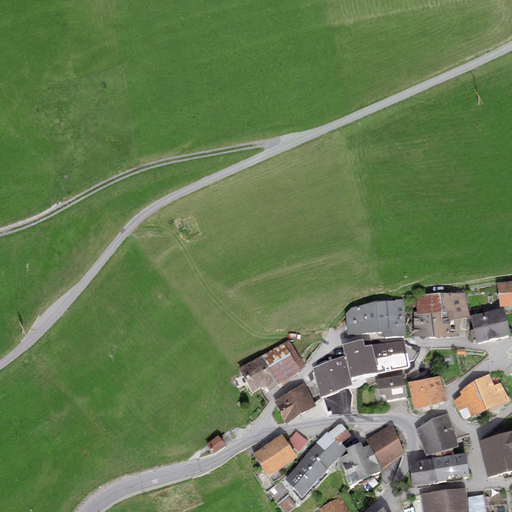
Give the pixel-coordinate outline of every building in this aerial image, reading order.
[(511,281),(497,283),(500,307),(511,305),(511,281)] [(415,296),(416,312),(417,314),(431,313),(443,312),(440,294),(415,296)] [(464,294),(440,294),(443,312),(431,313),(434,337),(459,336),(457,318),(470,317),(464,294)] [(376,302),(352,307),(345,313),(347,336),(383,332),(383,338),(406,336),(403,300),(376,302)] [(504,307),(470,316),(477,343),(511,334),(504,307)] [(413,312),(414,337),(434,337),(431,313),(417,314),(416,312),(413,312)] [(403,342),(365,347),(363,340),(342,344),(344,354),(345,354),(350,377),(409,368),(403,342)] [(276,350),(255,360),(268,386),(289,375),(276,350)] [(341,350),(328,354),(330,361),(313,368),(320,400),(352,388),(341,350)] [(254,363),(231,373),(241,397),(255,391),(256,394),(266,389),(254,363)] [(403,374),(376,379),(379,395),(384,394),(386,401),(408,397),(403,374)] [(460,392),(461,395),(453,400),(458,411),(467,408),(471,417),(510,401),(501,383),(494,385),(489,374),(475,380),(460,392)] [(441,375),(409,383),(415,408),(447,400),(441,375)] [(304,384),(274,402),(287,423),(317,406),(304,384)] [(432,419),(415,431),(426,456),(431,455),(432,457),(454,454),(453,448),(459,446),(447,414),(432,419)] [(316,443),(308,452),(327,469),(347,450),(341,444),(351,436),(341,424),(338,425),(329,433),(327,432),(316,442),(316,443)] [(389,425),(366,439),(369,444),(382,471),(404,454),(393,425),(389,425)] [(511,431),(477,439),(487,479),(511,473),(511,431)] [(296,432),(287,442),(299,452),(307,441),(296,432)] [(281,435),(253,454),(268,476),(297,457),(281,435)] [(218,436),(206,444),(214,454),(226,446),(218,436)] [(382,471),(369,444),(363,447),(361,442),(347,448),(349,454),(340,459),(350,486),(382,471)] [(308,452),(284,480),(302,498),(327,469),(308,452)] [(431,459),(409,463),(413,485),(470,476),(466,452),(454,454),(432,457),(431,458),(431,459)] [(466,489),(422,496),(424,511),(485,511),(483,495),(467,497),(466,489)] [(348,511),(341,497),(319,509),(321,511),(348,511)]
